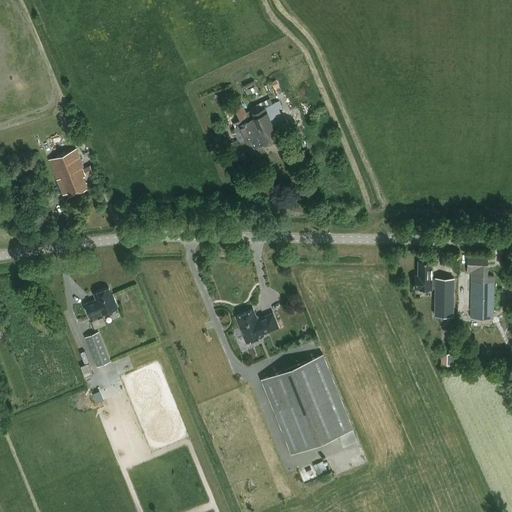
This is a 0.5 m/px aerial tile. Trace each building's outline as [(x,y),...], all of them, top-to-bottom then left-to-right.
[(254,80),(243,85),(248,94),(259,89),(254,80)] [(261,145),(294,131),(280,99),(272,102),(270,97),(252,105),(253,108),(244,112),(247,119),(237,124),(252,158),(264,152),(261,145)] [(87,175),(93,173),(90,165),(84,168),(77,149),(49,160),(64,196),(69,194),(69,197),(88,189),(84,178),(88,177),(87,175)] [(472,272),(471,298),(471,317),(493,317),(494,274),(488,274),(488,256),(467,255),(467,272),(472,272)] [(454,278),(436,277),(436,278),(432,278),(432,269),(432,261),(421,260),(419,260),(419,275),(415,275),(415,288),(436,288),(435,315),(453,315),(454,278)] [(102,313),(118,306),(114,297),(113,297),(108,286),(93,292),(96,298),(84,302),(90,316),(101,311),(102,313)] [(257,318),(253,308),(236,315),(247,341),(263,334),(262,332),(278,326),(273,312),(257,318)] [(111,360),(98,331),(85,336),(97,366),(111,360)] [(323,352),(262,378),(292,452),(339,432),(343,443),(358,437),(323,352)] [(102,389),(96,391),(99,400),(105,398),(102,389)] [(316,463),(321,475),(331,471),(325,459),(316,463)]
